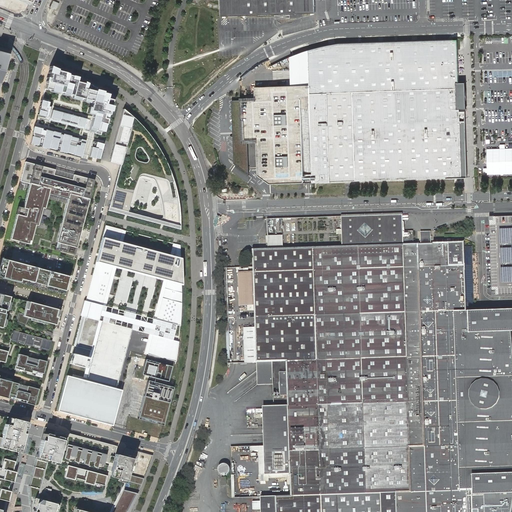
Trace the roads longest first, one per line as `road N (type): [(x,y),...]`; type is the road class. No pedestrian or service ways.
road 1 (residential): [(43,416),(106,181),(99,170),(16,150)]
road 2 (unclassified): [(511,24),(318,34),(256,57),(199,104)]
road 3 (unclassified): [(206,204),(511,195)]
road 4 (tertiary): [(206,204),(204,363)]
road 5 (tertiary): [(165,511),(193,432),(204,363)]
road 6 (tertiary): [(49,37),(112,65),(167,112)]
road 7 (residential): [(43,416),(178,454)]
road 8 (unknown): [(206,399),(226,418),(218,511)]
